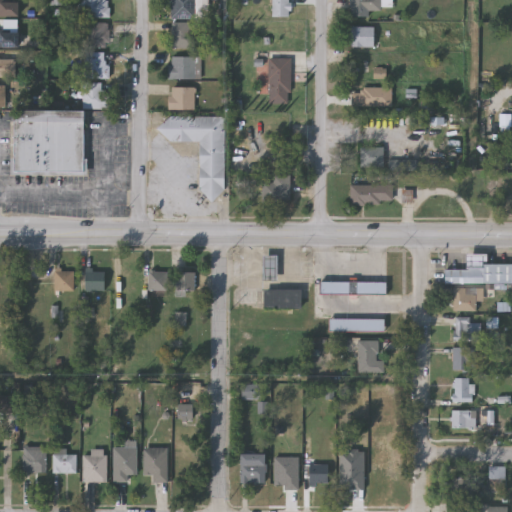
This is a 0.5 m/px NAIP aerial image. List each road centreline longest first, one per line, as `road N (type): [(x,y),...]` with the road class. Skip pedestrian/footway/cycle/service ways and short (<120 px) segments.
road 1 (tertiary): [(0,233),(511,235)]
road 2 (residential): [(221,511),(224,233)]
road 3 (residential): [(420,511),(423,235)]
road 4 (residential): [(322,234),(324,0)]
road 5 (residential): [(141,233),(142,0)]
